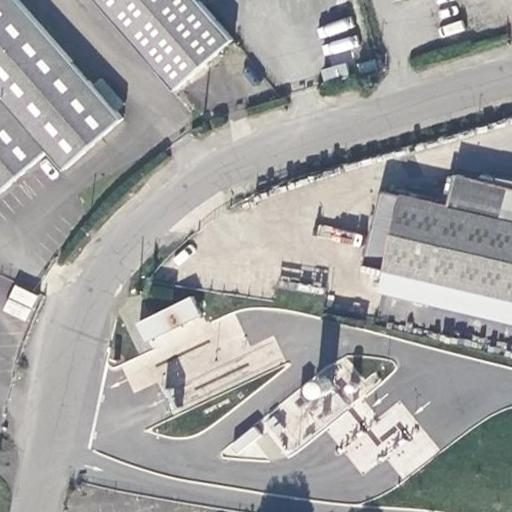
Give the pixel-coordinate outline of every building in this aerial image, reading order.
[(126,122),(19,0),(0,0),(0,196),(53,153),(71,172),(126,122)] [(200,0),(100,0),(180,93),(238,43),(200,0)] [(511,190),(464,180),(457,210),(511,222),(511,190)] [(374,268),(391,272),(406,201),(390,197),(374,268)] [(511,222),(457,210),(407,198),(406,201),(391,272),(511,299),(511,222)] [(511,318),(511,299),(391,272),(387,291),(511,318)] [(13,285),(2,311),(26,321),(37,295),(13,285)] [(193,296),(139,322),(148,341),(202,315),(193,296)]
